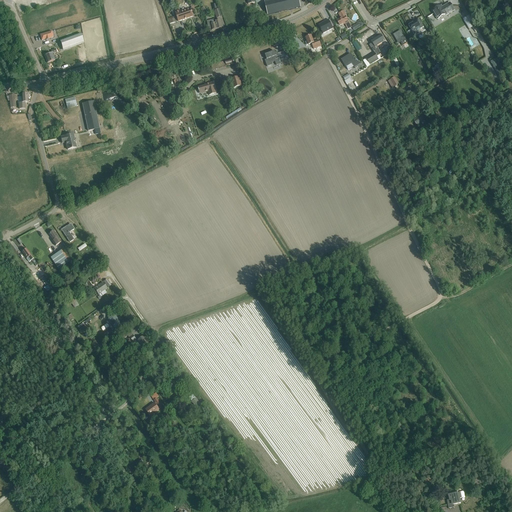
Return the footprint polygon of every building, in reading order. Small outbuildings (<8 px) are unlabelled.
[(268,16),(300,8),(297,0),(277,0),(265,3),(268,16)] [(441,6),(433,11),(438,20),(445,15),(446,16),(454,11),(450,4),(442,8),(441,6)] [(193,17),(191,12),(195,11),(193,7),(191,5),(190,7),(191,8),(191,9),(190,9),(180,13),(179,11),(175,12),(178,22),(193,17)] [(340,26),(344,23),(346,27),(347,30),(351,28),(345,17),(346,16),(344,12),(339,14),(341,18),(337,21),(340,26)] [(473,27),(474,30),(476,33),(479,31),(478,28),(473,20),(470,15),(463,19),(469,30),(473,27)] [(214,19),(207,21),(209,31),(222,28),(220,20),(215,21),(214,19)] [(333,29),(328,20),(325,22),(319,25),(323,34),(333,29)] [(411,30),(408,32),(411,36),(413,34),(415,37),(419,35),(425,31),(419,21),(414,24),(413,23),(408,26),(411,30)] [(400,31),(393,35),(398,44),(400,43),(402,46),(407,43),(400,31)] [(52,32),(40,35),(41,38),(42,41),(44,40),(46,39),(46,40),(49,39),(49,38),(53,37),(52,32)] [(388,51),(386,48),(388,47),(390,46),(383,34),(381,36),(379,32),(369,38),(372,42),(369,44),(372,49),(377,57),(380,56),(381,58),(388,53),(387,51),(388,51)] [(63,50),(84,42),(81,34),(60,42),(63,50)] [(314,43),(311,36),(306,38),(307,42),(306,43),(307,46),(308,45),(309,45),(312,44),(314,50),(321,47),(319,41),(314,43)] [(357,40),(353,42),(358,51),(362,49),(357,40)] [(53,55),(57,53),(56,49),(51,51),(52,54),(45,56),(48,64),(55,61),(53,55)] [(265,60),(265,61),(266,65),(267,67),(269,66),(272,65),(272,63),(274,62),(275,62),(276,66),(278,65),(280,64),(279,62),(279,60),(278,60),(279,60),(280,59),(284,57),(285,57),(284,54),(283,52),(280,53),(278,54),(278,53),(278,52),(275,53),(275,52),(271,53),(265,55),(265,57),(267,60),(266,60),(265,60)] [(370,65),(376,61),(378,59),(374,53),(366,58),(366,59),(363,60),(367,66),(369,64),(370,65)] [(353,67),(355,69),(356,68),(357,70),(361,67),(360,66),(361,65),(359,62),(359,63),(357,59),(355,61),(350,54),(341,60),(348,70),(353,67)] [(497,58),(490,62),(500,77),(507,73),(497,58)] [(224,62),(210,65),(212,71),(226,68),(224,62)] [(242,86),(239,76),(231,79),(233,89),(242,86)] [(388,82),(392,89),(399,84),(395,77),(388,82)] [(216,94),(215,90),(213,82),(206,84),(206,86),(198,88),(199,90),(198,90),(199,91),(199,93),(208,91),(209,96),(216,94)] [(169,92),(163,94),(167,104),(173,102),(169,92)] [(19,103),(19,109),(25,109),(25,103),(28,103),(27,94),(22,95),(22,103),(19,103)] [(77,107),(75,97),(65,100),(68,109),(77,107)] [(82,104),(88,131),(99,129),(93,102),(82,104)] [(432,117),(431,116),(433,114),(430,110),(429,111),(428,111),(427,109),(423,111),(428,118),(429,119),(432,124),(438,120),(435,115),(432,117)] [(420,116),(413,121),(417,127),(424,122),(424,121),(426,120),(422,115),(420,116)] [(66,142),(68,150),(76,148),(73,134),(64,136),(64,137),(61,138),(62,143),(66,142)] [(433,164),(429,166),(434,177),(439,175),(433,164)] [(429,171),(427,168),(422,171),(420,166),(415,168),(420,178),(425,176),(424,174),(429,171)] [(74,240),(69,233),(74,230),(70,225),(62,230),(70,243),(74,240)] [(53,241),(52,241),(55,246),(61,243),(53,231),(49,234),(53,241)] [(65,248),(50,258),(58,270),(73,260),(65,248)] [(36,266),(38,265),(26,249),(22,252),(27,259),(26,259),(29,262),(32,260),(36,266)] [(38,265),(44,273),(48,271),(42,262),(38,265)] [(99,296),(98,297),(99,300),(101,298),(101,297),(107,293),(105,290),(107,289),(103,283),(94,289),(99,296)] [(48,284),(44,287),(49,292),(53,289),(48,284)] [(69,299),(75,308),(79,306),(73,297),(69,299)] [(114,315),(109,319),(117,331),(121,329),(119,326),(121,325),(114,315)] [(130,330),(116,340),(119,343),(129,336),(129,337),(133,335),(130,330)] [(144,337),(137,341),(139,344),(140,343),(145,351),(150,347),(145,340),(146,339),(144,337)] [(156,393),(151,397),(157,405),(160,404),(157,399),(159,397),(156,393)] [(203,408),(197,399),(196,399),(195,398),(192,401),(193,402),(192,402),(198,411),(201,410),(202,412),(205,410),(203,408)] [(153,406),(146,411),(150,417),(157,412),(160,410),(155,403),(152,405),(153,406)] [(8,446),(9,455),(14,455),(14,458),(21,458),(21,453),(14,453),(14,446),(8,446)] [(237,455),(232,458),(241,474),(244,472),(243,470),(246,469),(237,455)] [(107,466),(100,457),(94,462),(101,471),(107,466)] [(190,464),(186,466),(187,467),(185,468),(189,473),(190,472),(191,473),(194,470),(190,464)] [(477,472),(471,473),(473,483),(479,482),(477,472)] [(461,504),(459,493),(448,495),(449,500),(447,500),(448,509),(454,508),(454,505),(461,504)] [(140,504),(133,495),(128,499),(135,508),(140,504)]
